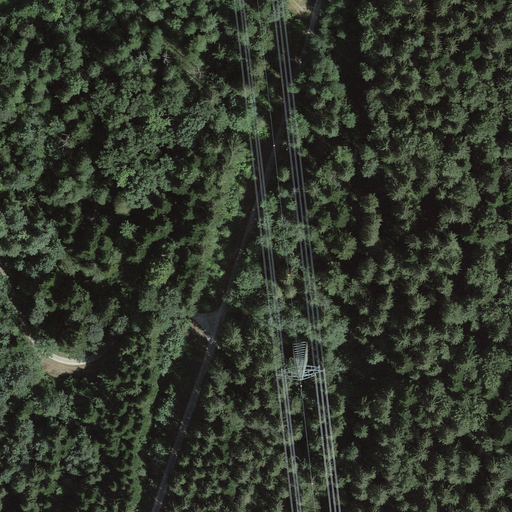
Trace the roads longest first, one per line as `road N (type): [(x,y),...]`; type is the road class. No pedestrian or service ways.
road 1 (track): [(319,0),(153,511)]
road 2 (track): [(352,0),(375,99),(387,228),(370,372),(379,448)]
road 3 (track): [(217,325),(162,303),(135,309),(97,356),(71,361),(41,351),(0,272)]
